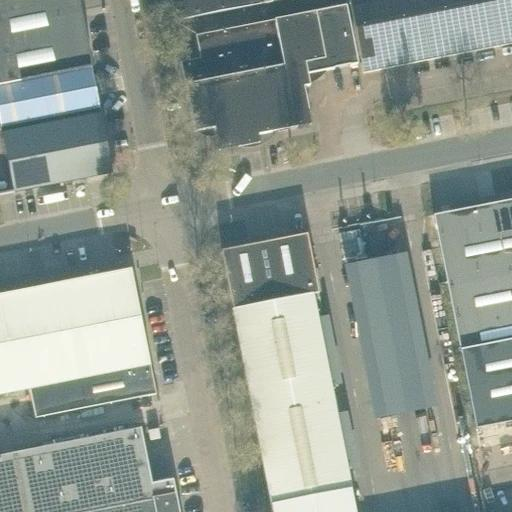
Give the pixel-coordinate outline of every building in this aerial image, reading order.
[(0,0),(0,85),(91,67),(78,0),(0,0)] [(170,0),(175,22),(289,0),(170,0)] [(511,44),(511,0),(348,0),(355,33),(363,74),(511,44)] [(277,132),(311,125),(304,87),(310,86),(309,85),(312,83),(316,81),(319,79),(321,77),(324,74),(326,72),(357,65),(345,6),(195,36),(200,59),(180,63),(194,133),(214,129),(218,152),(238,147),(246,148),(253,148),(260,146),(267,142),(272,138),(277,132)] [(118,38),(100,40),(101,52),(120,50),(118,38)] [(93,83),(94,83),(91,67),(0,85),(0,115),(2,127),(99,108),(97,94),(95,95),(93,83)] [(14,193),(100,176),(112,174),(101,114),(2,133),(14,193)] [(511,200),(433,216),(446,283),(511,270),(511,200)] [(312,295),(318,293),(306,235),(232,249),(223,261),(233,310),(236,325),(271,506),(351,490),(312,295)] [(140,317),(139,317),(130,269),(128,269),(128,270),(10,293),(29,389),(35,419),(155,395),(140,317)] [(459,350),(511,339),(511,270),(446,283),(459,350)] [(0,395),(29,389),(10,293),(0,295),(0,395)] [(511,339),(459,350),(475,429),(511,422),(511,339)] [(0,456),(0,511),(178,511),(168,462),(147,466),(140,429),(0,456)] [(150,441),(160,439),(158,429),(148,431),(150,441)] [(354,511),(351,491),(271,506),(272,511),(354,511)]
